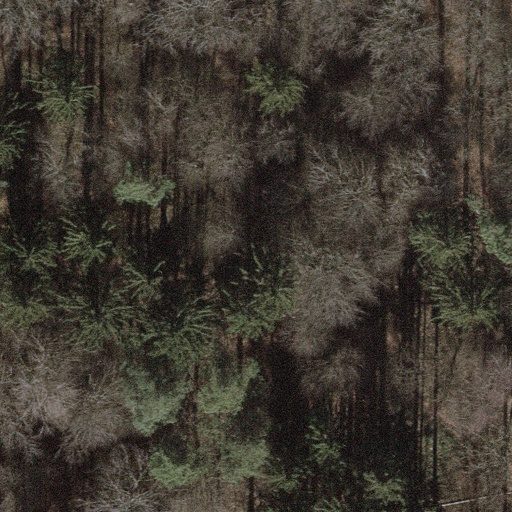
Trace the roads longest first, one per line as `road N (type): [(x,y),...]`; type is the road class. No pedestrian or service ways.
road 1 (track): [(511,509),(313,300),(0,234)]
road 2 (track): [(511,269),(460,267),(313,300)]
